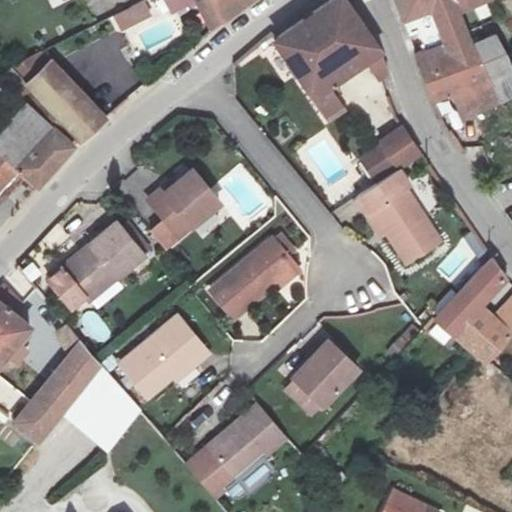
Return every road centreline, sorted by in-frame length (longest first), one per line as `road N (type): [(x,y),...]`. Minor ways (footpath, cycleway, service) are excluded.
road 1 (residential): [(246,366),(348,272),(198,65)]
road 2 (residential): [(374,0),(473,214),(511,251)]
road 3 (residential): [(0,252),(49,193),(198,65)]
